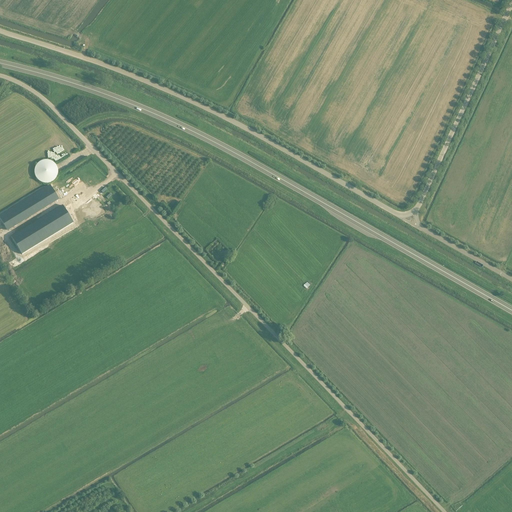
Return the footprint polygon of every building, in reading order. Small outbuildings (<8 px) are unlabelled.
[(41,183),(42,183),(43,183),(44,184),(45,184),(46,184),(47,184),(48,184),(49,184),(50,183),(51,183),(52,182),(53,182),(54,181),(55,180),(55,179),(56,179),(56,178),(57,177),(57,176),(57,175),(58,174),(58,173),(58,172),(58,171),(57,170),(57,169),(57,168),(56,167),(56,166),(55,165),(55,164),(54,164),(53,163),(52,162),(51,162),(51,161),(50,161),(49,161),(48,161),(47,161),(46,161),(45,161),(44,161),(43,161),(42,161),(41,162),(40,162),(39,163),(38,163),(38,164),(37,165),(36,166),(36,167),(35,168),(35,169),(35,170),(34,171),(34,172),(34,173),(34,174),(35,175),(35,176),(35,177),(36,178),(36,179),(37,179),(37,180),(38,181),(39,182),(40,182),(41,183)] [(71,180),(74,186),(82,183),(79,177),(71,180)] [(40,190),(26,198),(34,212),(48,202),(40,190)] [(76,192),(37,216),(50,238),(89,213),(76,192)] [(98,203),(91,208),(97,218),(103,214),(99,209),(105,205),(106,208),(113,204),(106,192),(96,198),(98,203)]
